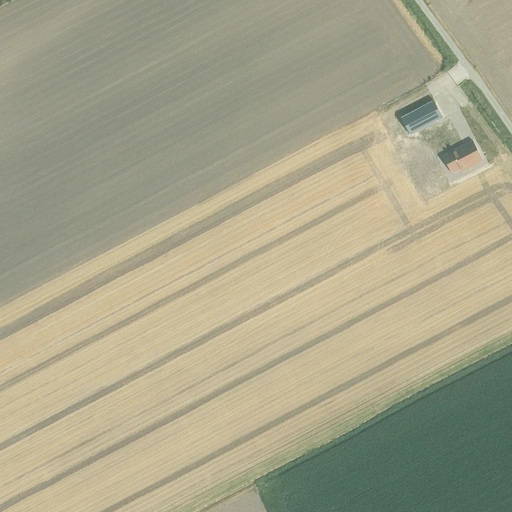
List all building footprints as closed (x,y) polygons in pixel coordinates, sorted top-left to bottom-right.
[(465,80),(457,59),(439,66),(446,87),(465,80)] [(466,124),(446,97),(430,110),(449,137),(466,124)] [(496,129),(488,118),(466,133),(473,143),(459,154),(466,164),(493,145),(487,136),(496,129)] [(432,148),(424,133),(407,141),(415,157),(432,148)] [(434,162),(431,173),(443,176),(447,165),(434,162)]
